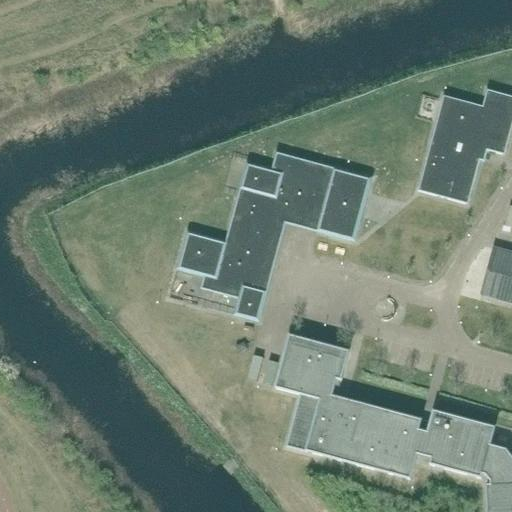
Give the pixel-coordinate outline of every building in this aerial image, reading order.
[(483,151),(487,152),(505,157),(511,130),(511,97),(487,91),(482,108),(443,97),(418,193),(468,206),(483,151)] [(319,225),(317,233),(354,243),(371,180),(276,155),(272,172),(247,165),(226,244),(187,234),(177,271),(204,278),(201,290),(239,300),(234,317),(259,323),(274,265),(273,265),(272,269),(265,267),(280,214),(319,225)] [(489,279),(485,280),(481,296),(511,304),(511,255),(493,250),(489,267),(492,269),(489,279)] [(511,511),(511,459),(506,451),(490,447),(495,429),(433,413),(427,434),(413,430),(416,420),(332,398),(336,381),(341,382),(349,353),(289,337),(275,390),(300,397),(286,448),(410,481),(417,456),(431,460),(429,467),(481,480),(482,476),(485,477),(491,483),(491,487),(486,487),(486,511),(511,511)] [(272,379),(260,376),(258,385),(270,388),(272,379)]
